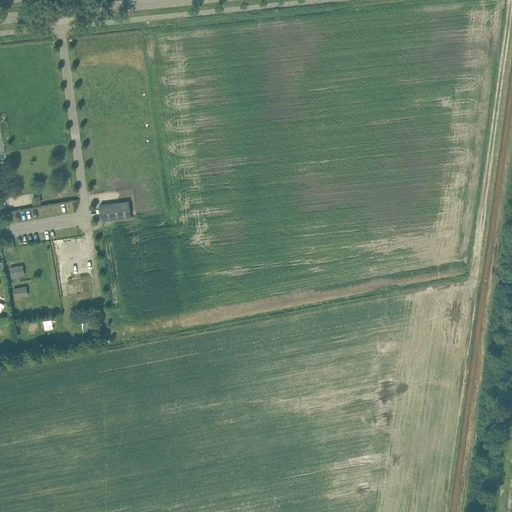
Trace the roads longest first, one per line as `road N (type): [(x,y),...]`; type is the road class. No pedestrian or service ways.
road 1 (track): [(463,511),(511,152)]
road 2 (track): [(473,270),(510,0)]
road 3 (tertiary): [(0,18),(185,0)]
